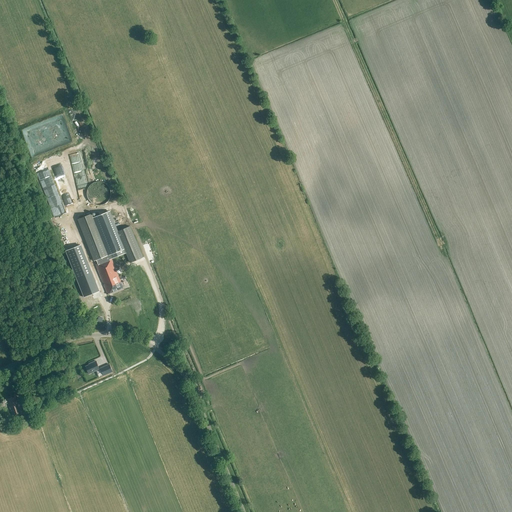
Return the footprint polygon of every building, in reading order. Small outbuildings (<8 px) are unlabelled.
[(60,167),(69,199),(77,197),(68,165),(60,167)] [(53,171),(44,174),(50,190),(53,189),(56,199),(62,197),(53,171)] [(111,196),(111,194),(111,191),(110,188),(108,186),(106,184),(103,182),(101,182),(98,182),(95,182),(92,184),(90,186),(88,188),(87,191),(87,194),(87,196),(88,199),(90,201),(92,203),(95,205),(98,205),(101,205),(103,205),(106,203),(108,201),(110,199),(111,196)] [(96,265),(108,294),(123,289),(111,259),(108,260),(107,258),(109,257),(92,214),(78,220),(95,262),(97,261),(98,264),(96,265)] [(113,219),(105,222),(110,234),(117,231),(113,219)] [(117,258),(126,254),(130,263),(143,258),(130,227),(117,232),(121,241),(111,245),(117,258)] [(82,258),(80,245),(72,247),(75,259),(82,258)] [(90,262),(78,266),(91,300),(102,296),(95,279),(96,279),(90,262)] [(99,369),(96,361),(89,364),(89,365),(85,367),(89,374),(99,369)] [(104,376),(113,371),(110,364),(101,368),(104,376)] [(17,404),(15,397),(8,399),(11,406),(9,407),(13,417),(23,414),(19,403),(17,404)] [(33,416),(29,402),(28,399),(23,401),(28,417),(33,416)]
